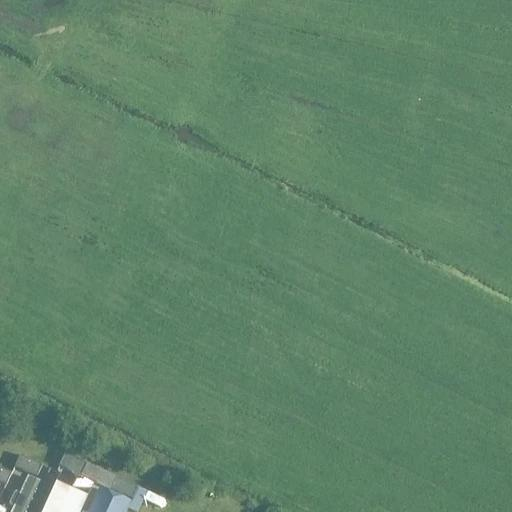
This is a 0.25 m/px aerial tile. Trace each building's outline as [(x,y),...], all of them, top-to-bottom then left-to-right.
[(65,455),(59,466),(81,476),(86,465),(65,455)] [(20,456),(15,467),(36,477),(42,466),(20,456)] [(0,468),(0,482),(6,485),(11,474),(0,468)] [(57,471),(38,511),(77,511),(89,485),(57,471)] [(4,511),(28,511),(40,487),(21,478),(4,511)] [(115,478),(110,490),(132,500),(137,488),(115,478)] [(125,511),(129,503),(96,488),(85,511),(125,511)]
